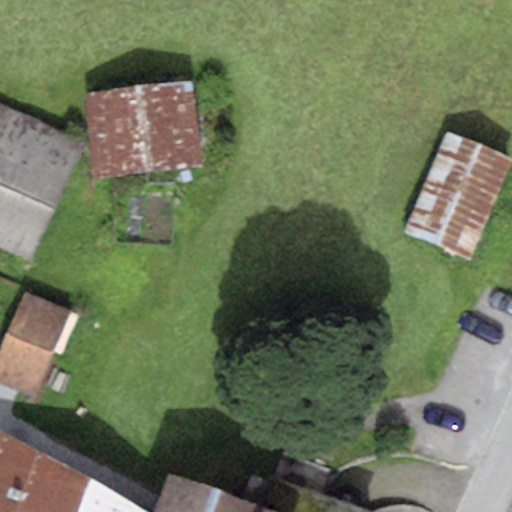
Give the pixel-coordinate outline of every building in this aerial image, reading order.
[(192,89),(84,97),(91,185),(199,177),(192,89)] [(0,252),(32,267),(84,155),(0,115),(0,252)] [(510,166),(443,139),(402,239),(470,266),(510,166)] [(70,316),(25,296),(0,351),(0,390),(31,404),(70,316)] [(136,511),(2,435),(0,441),(0,511),(136,511)] [(342,511),(247,477),(237,505),(255,511),(342,511)] [(255,511),(237,505),(171,482),(160,511),(255,511)]
